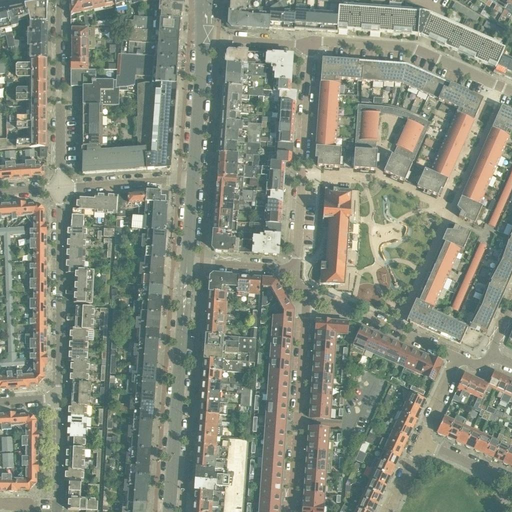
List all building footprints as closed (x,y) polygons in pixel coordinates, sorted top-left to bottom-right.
[(43,1),(24,5),(26,12),(27,12),(28,18),(30,23),(47,23),(47,4),(47,3),(47,2),(47,1),(46,0),(45,0),(44,0),(44,1),(43,1)] [(83,14),(82,13),(80,0),(70,0),(71,20),(76,20),(76,19),(77,19),(77,16),(83,14)] [(80,0),(82,13),(93,11),(91,0),(80,0)] [(91,0),(93,11),(104,9),(102,0),(91,0)] [(102,0),(104,9),(115,7),(113,0),(102,0)] [(127,16),(126,5),(124,0),(113,0),(115,7),(116,9),(117,19),(117,21),(117,22),(117,26),(120,26),(121,16),(127,16)] [(230,11),(262,14),(263,8),(259,8),(259,0),(230,0),(229,11),(230,11)] [(501,15),(510,0),(499,0),(496,6),(494,10),(497,13),(501,15)] [(511,18),(511,15),(511,0),(510,0),(501,15),(510,20),(511,18)] [(155,12),(154,18),(181,20),(182,4),(159,2),(159,12),(155,12)] [(269,30),(277,31),(278,20),(284,21),(285,12),(279,2),(278,3),(270,8),(270,9),(270,14),(269,30)] [(455,3),(452,8),(476,22),(479,17),(455,3)] [(24,5),(7,9),(11,29),(18,27),(18,20),(28,18),(27,12),(26,12),(24,5)] [(418,36),(495,70),(502,55),(505,49),(430,16),(420,13),(338,7),(338,14),(338,30),(418,36)] [(7,9),(0,10),(0,36),(0,38),(6,36),(8,49),(11,48),(11,52),(16,51),(14,42),(13,38),(11,29),(7,9)] [(268,30),(269,30),(270,14),(264,14),(262,14),(230,11),(229,24),(232,27),(238,28),(239,28),(241,28),(242,28),(246,28),(246,29),(247,29),(247,28),(261,29),(261,30),(262,30),(262,29),(264,29),(264,30),(265,30),(265,29),(268,30)] [(294,30),(304,31),(306,12),(295,11),(295,12),(294,32),(294,30)] [(480,15),(488,20),(490,17),(485,14),(486,13),(483,11),(480,15)] [(284,31),(294,32),(295,12),(285,12),(284,21),(284,31)] [(304,31),(315,32),(316,13),(306,12),(304,31)] [(315,32),(326,33),(327,13),(316,13),(315,32)] [(337,34),(338,30),(338,14),(327,13),(326,33),(337,34)] [(125,29),(157,32),(180,33),(181,20),(154,18),(154,19),(134,17),(133,21),(125,21),(125,29)] [(507,34),(486,22),(483,27),(504,39),(507,34)] [(47,41),(47,23),(30,23),(30,30),(27,30),(27,41),(47,41)] [(72,33),(70,35),(70,40),(94,39),(94,29),(92,29),(76,29),(72,29),(72,33)] [(124,29),(123,43),(178,46),(179,47),(180,33),(157,32),(125,29),(124,29)] [(94,39),(70,40),(71,44),(72,45),(72,50),(88,50),(94,50),(94,39)] [(46,60),(47,41),(27,41),(27,48),(29,48),(29,60),(45,60),(46,60)] [(121,50),(120,54),(129,55),(146,56),(155,57),(178,59),(179,47),(178,46),(123,43),(118,42),(118,49),(121,50)] [(70,56),(70,60),(88,60),(88,50),(72,50),(72,54),(70,56)] [(226,63),(225,64),(266,67),(266,54),(247,53),(247,52),(246,52),(246,53),(238,52),(237,52),(229,51),(228,51),(227,53),(226,53),(226,63)] [(115,89),(119,88),(119,87),(124,87),(127,86),(135,85),(136,76),(136,69),(177,72),(178,59),(155,57),(146,56),(129,55),(120,54),(118,54),(117,68),(116,81),(116,87),(115,89)] [(283,70),(291,71),(292,56),(272,54),(271,70),(272,70),(279,70),(279,64),(283,65),(283,70)] [(493,73),(503,77),(511,59),(502,55),(495,70),(493,73)] [(339,84),(339,80),(403,84),(458,109),(457,113),(456,112),(430,172),(425,170),(417,187),(438,197),(442,187),(444,188),(444,189),(480,107),(480,106),(483,100),(406,65),(322,59),(322,60),(322,67),(315,156),(318,157),(317,167),(340,168),(341,149),(335,149),(340,84),(339,84)] [(503,77),(511,81),(511,59),(503,77)] [(45,61),(45,60),(29,60),(29,65),(17,65),(15,66),(15,72),(45,72),(45,66),(46,65),(47,62),(45,61)] [(70,60),(71,70),(88,71),(88,60),(70,60)] [(225,64),(225,75),(251,76),(265,78),(265,69),(266,67),(225,64)] [(274,80),(276,81),(291,81),(291,71),(283,70),(283,65),(279,64),(279,70),(272,70),(272,74),(274,74),(274,80)] [(153,77),(153,83),(176,85),(177,72),(136,69),(136,76),(153,77)] [(83,106),(102,106),(119,106),(119,91),(119,88),(115,89),(116,87),(116,81),(96,81),(96,71),(88,71),(71,70),(71,87),(83,87),(83,106)] [(45,77),(45,72),(15,72),(15,77),(17,78),(29,78),(29,84),(45,83),(45,82),(46,81),(46,78),(45,77)] [(224,86),(224,87),(252,87),(252,83),(250,83),(251,76),(225,75),(224,86)] [(280,92),(290,92),(291,81),(276,81),(276,84),(274,84),(273,91),(280,92)] [(45,85),(45,83),(29,84),(29,89),(17,89),(16,90),(16,95),(45,95),(45,90),(46,89),(46,86),(45,85)] [(147,148),(159,147),(164,147),(164,141),(172,140),(176,85),(153,83),(145,83),(137,85),(137,117),(136,119),(136,118),(135,119),(136,120),(136,122),(137,124),(137,126),(137,128),(137,130),(137,132),(136,134),(136,136),(135,137),(136,137),(137,138),(137,149),(147,148)] [(249,97),(249,96),(263,98),(264,89),(252,87),(224,87),(223,95),(249,97)] [(274,102),(278,103),(295,104),(296,93),(290,92),(280,92),(279,98),(274,98),(274,102)] [(6,117),(6,124),(45,124),(45,118),(46,117),(46,114),(45,113),(45,110),(45,106),(46,105),(46,102),(45,101),(45,95),(16,95),(16,102),(29,102),(29,110),(29,117),(6,117)] [(223,95),(223,104),(241,105),(241,100),(249,101),(249,97),(223,95)] [(278,113),(294,114),(295,104),(278,103),(278,106),(279,106),(278,113)] [(223,104),(222,113),(240,114),(245,115),(248,115),(249,105),(241,105),(223,104)] [(394,117),(397,117),(399,118),(408,122),(423,128),(412,154),(397,147),(394,153),(413,162),(431,124),(409,114),(401,111),(395,109),(389,108),(382,107),(358,105),(355,147),(376,149),(376,142),(360,141),(361,130),(362,113),(378,114),(388,115),(394,117)] [(83,106),(83,117),(102,117),(102,106),(83,106)] [(461,198),(457,208),(457,209),(461,212),(458,218),(474,225),(482,207),(479,206),(482,198),(483,196),(489,182),(500,158),(505,147),(510,135),(511,131),(511,226),(507,225),(503,234),(508,237),(503,248),(499,258),(494,269),(490,277),(489,281),(484,291),(480,301),(475,312),(471,322),(469,325),(478,329),(479,329),(480,330),(487,333),(488,330),(493,319),(497,309),(502,299),(506,289),(508,285),(511,276),(511,275),(511,112),(509,111),(501,108),(501,109),(498,115),(494,123),(493,127),(488,139),(482,151),(477,163),(472,174),(461,198)] [(222,113),(221,122),(250,124),(250,119),(248,119),(240,119),(240,114),(222,113)] [(275,124),(293,125),(294,114),(278,113),(278,120),(275,120),(275,124)] [(362,113),(361,130),(360,141),(376,142),(378,142),(378,141),(376,141),(378,114),(362,113)] [(83,117),(83,127),(102,127),(102,117),(83,117)] [(221,122),(220,143),(260,145),(260,143),(260,138),(261,128),(261,125),(255,124),(250,124),(221,122)] [(395,146),(397,147),(412,154),(423,128),(408,122),(397,147),(396,146),(395,146)] [(45,129),(45,124),(6,124),(6,130),(13,130),(14,129),(16,129),(17,130),(29,130),(29,135),(45,135),(45,134),(46,133),(46,130),(45,129)] [(275,124),(274,134),(276,135),(293,136),(293,125),(275,124)] [(83,127),(82,137),(102,137),(102,127),(83,127)] [(45,137),(45,135),(29,135),(29,141),(7,141),(6,150),(17,149),(17,148),(30,148),(30,147),(41,147),(45,147),(45,142),(46,141),(46,138),(45,137)] [(267,142),(267,143),(292,145),(293,136),(276,135),(276,140),(270,139),(270,142),(267,142)] [(83,148),(100,148),(102,148),(102,147),(102,137),(82,137),(82,147),(82,148),(83,148)] [(164,147),(159,147),(161,169),(165,169),(166,170),(167,171),(168,171),(169,171),(169,170),(170,170),(170,169),(172,140),(164,141),(164,147)] [(220,143),(219,154),(259,157),(260,146),(260,145),(220,143)] [(267,147),(275,148),(275,153),(291,155),(292,145),(267,143),(267,147)] [(159,147),(147,148),(148,170),(161,169),(159,147)] [(147,148),(137,149),(134,149),(135,171),(146,170),(147,170),(148,170),(147,148)] [(134,149),(114,151),(116,172),(135,171),(134,149)] [(354,150),(354,158),(353,169),(376,171),(377,152),(354,150)] [(104,152),(103,152),(104,173),(116,172),(114,151),(104,151),(104,152)] [(103,152),(101,152),(83,153),(82,153),(82,175),(104,173),(103,152)] [(268,162),(285,164),(291,164),(291,155),(275,153),(275,154),(269,153),(268,158),(268,162)] [(218,164),(218,165),(245,167),(245,162),(252,163),(251,168),(259,168),(259,167),(258,167),(259,157),(219,154),(219,155),(219,158),(218,158),(219,158),(218,164)] [(404,182),(412,165),(391,155),(384,173),(404,182)] [(35,161),(30,162),(31,177),(44,176),(44,166),(35,166),(35,161)] [(25,165),(20,165),(21,179),(31,178),(31,177),(30,162),(25,162),(25,165)] [(258,171),(284,172),(285,164),(268,162),(267,168),(262,168),(262,167),(259,167),(259,168),(258,171)] [(5,166),(1,166),(1,180),(11,180),(10,163),(5,163),(5,166)] [(15,163),(10,163),(11,180),(21,179),(20,165),(15,165),(15,163)] [(217,176),(217,177),(243,178),(250,179),(257,179),(257,175),(258,175),(258,171),(259,168),(251,168),(245,167),(218,165),(218,166),(218,172),(217,175),(217,176)] [(511,169),(488,225),(495,228),(511,189),(511,169)] [(266,181),(267,181),(283,182),(284,172),(258,171),(258,175),(267,176),(266,181)] [(217,177),(216,190),(242,191),(243,178),(217,177)] [(267,181),(266,192),(282,193),(283,183),(283,182),(267,181)] [(322,229),(328,229),(325,264),(322,264),(321,264),(319,285),(335,286),(334,290),(337,291),(337,290),(337,286),(344,287),(346,255),(349,223),(349,217),(350,217),(350,215),(352,191),(325,189),(322,224),(322,229)] [(216,195),(216,200),(244,202),(256,203),(256,202),(256,199),(256,192),(242,191),(216,190),(215,190),(215,195),(216,195)] [(266,192),(266,202),(282,204),(282,193),(266,192)] [(140,194),(139,208),(144,208),(145,204),(167,205),(167,204),(168,196),(166,196),(164,194),(164,193),(163,193),(163,194),(154,194),(154,195),(150,194),(146,194),(140,194)] [(125,209),(139,208),(140,194),(128,195),(128,201),(128,205),(125,205),(125,209)] [(94,214),(105,214),(106,195),(95,195),(94,199),(94,211),(94,214)] [(105,214),(116,215),(117,196),(106,195),(105,214)] [(125,218),(125,209),(125,205),(128,205),(128,201),(128,195),(117,196),(116,215),(116,218),(125,218)] [(491,202),(490,203),(487,210),(491,212),(494,205),(495,201),(483,196),(482,198),(491,202)] [(84,211),(94,211),(94,199),(76,198),(76,209),(84,209),(84,211)] [(216,200),(215,211),(238,212),(238,206),(244,206),(244,202),(216,200)] [(260,202),(259,206),(265,207),(265,213),(267,213),(281,214),(282,204),(266,202),(265,202),(260,202)] [(15,203),(5,204),(6,217),(11,217),(12,220),(17,219),(16,217),(15,209),(15,203)] [(15,203),(15,209),(16,217),(26,216),(27,216),(26,205),(26,203),(15,203)] [(26,218),(29,221),(36,215),(35,214),(41,207),(37,204),(26,205),(27,216),(26,216),(26,218)] [(139,208),(138,217),(144,217),(166,219),(167,215),(167,205),(145,204),(144,208),(139,208)] [(29,221),(32,224),(45,224),(45,211),(45,210),(41,207),(35,214),(36,215),(29,221)] [(83,228),(84,211),(84,209),(76,209),(72,209),(71,227),(83,228)] [(215,211),(214,221),(237,223),(238,212),(215,211)] [(265,213),(264,220),(268,221),(268,223),(280,224),(281,214),(267,213),(265,213)] [(139,230),(147,231),(165,232),(166,219),(144,217),(138,217),(132,217),(132,230),(139,230)] [(237,223),(214,221),(213,232),(231,233),(236,233),(237,223)] [(254,223),(254,228),(263,228),(262,236),(264,237),(264,235),(267,235),(279,236),(280,225),(280,224),(268,223),(268,224),(258,224),(254,223)] [(29,236),(33,236),(46,236),(46,235),(47,235),(47,225),(45,224),(32,224),(33,226),(33,231),(30,231),(30,235),(29,235),(29,236)] [(447,231),(417,298),(407,322),(407,323),(408,321),(410,322),(410,324),(460,346),(468,326),(432,310),(433,308),(434,309),(451,268),(456,270),(460,261),(456,259),(460,250),(463,251),(470,233),(455,226),(452,232),(447,231)] [(86,228),(83,228),(71,227),(68,227),(67,238),(86,239),(86,228)] [(0,236),(4,236),(8,336),(9,354),(7,354),(8,361),(0,361),(0,367),(24,366),(23,359),(16,360),(16,353),(14,353),(13,336),(12,314),(11,253),(9,236),(24,234),(24,228),(0,229),(0,236)] [(114,230),(104,229),(104,237),(114,237),(114,230)] [(139,230),(139,237),(142,237),(142,245),(149,245),(149,248),(156,248),(156,246),(164,246),(164,244),(165,244),(165,239),(165,238),(165,232),(147,231),(139,230)] [(215,251),(236,253),(237,241),(231,241),(231,233),(213,232),(212,249),(215,251),(215,252),(215,251)] [(253,254),(253,238),(254,236),(253,236),(253,235),(242,234),(242,241),(237,241),(236,253),(253,254)] [(264,237),(263,255),(278,256),(279,236),(267,235),(264,235),(264,237)] [(30,241),(30,246),(46,246),(46,236),(33,236),(33,241),(30,241)] [(253,254),(263,255),(264,237),(262,236),(260,236),(260,238),(253,238),(253,254)] [(85,250),(86,239),(67,238),(67,249),(85,250)] [(108,244),(107,251),(111,251),(111,240),(104,240),(103,243),(108,244)] [(450,309),(457,312),(487,247),(479,243),(450,309)] [(146,249),(145,259),(163,260),(164,254),(164,248),(164,246),(156,246),(156,248),(149,248),(149,245),(142,245),(142,248),(146,249)] [(33,255),(46,255),(46,246),(30,246),(30,250),(33,250),(33,255)] [(85,261),(85,250),(67,249),(66,260),(85,261)] [(28,255),(28,265),(29,265),(46,265),(46,255),(33,255),(28,255)] [(140,264),(140,270),(148,271),(147,274),(154,274),(155,271),(162,272),(163,272),(163,271),(162,271),(163,267),(163,266),(163,261),(163,260),(145,259),(138,258),(137,264),(140,264)] [(84,271),(85,261),(66,260),(66,271),(84,272),(84,271)] [(33,275),(46,275),(46,265),(29,265),(29,270),(33,270),(33,275)] [(144,276),(143,286),(161,287),(162,281),(162,280),(162,276),(162,275),(162,272),(155,271),(154,274),(147,274),(148,271),(140,270),(140,276),(144,276)] [(94,271),(84,271),(84,272),(66,271),(65,271),(65,273),(66,273),(66,274),(72,274),(75,274),(75,282),(93,283),(94,271)] [(110,273),(106,272),(102,272),(102,276),(106,276),(105,290),(101,290),(101,297),(105,298),(105,305),(108,305),(110,273)] [(30,280),(30,285),(46,285),(46,275),(33,275),(30,275),(30,280)] [(210,277),(209,292),(226,293),(232,294),(237,294),(238,277),(213,275),(210,277)] [(249,278),(238,277),(237,294),(248,295),(249,278)] [(260,279),(249,278),(248,295),(259,296),(260,279)] [(270,289),(276,300),(285,296),(277,280),(263,279),(263,289),(270,289)] [(93,294),(93,283),(75,282),(74,293),(93,294)] [(32,290),(32,295),(46,295),(46,285),(30,285),(29,290),(32,290)] [(138,293),(138,297),(146,298),(145,301),(152,301),(152,298),(160,299),(161,299),(161,298),(160,298),(161,294),(161,293),(161,287),(143,286),(137,286),(137,293),(138,293)] [(209,292),(208,303),(225,304),(226,297),(226,293),(209,292)] [(92,305),(93,294),(74,293),(74,304),(92,305)] [(29,300),(29,305),(46,305),(46,295),(32,295),(32,300),(29,300)] [(273,318),(293,320),(293,311),(285,296),(276,300),(283,313),(283,318),(273,318)] [(134,301),(133,313),(140,313),(159,314),(160,308),(160,307),(160,303),(160,304),(160,303),(160,299),(152,298),(152,301),(145,301),(146,298),(138,297),(138,302),(134,301)] [(208,303),(207,314),(225,315),(226,304),(225,304),(208,303)] [(33,310),(33,315),(46,315),(46,305),(29,305),(29,310),(33,310)] [(75,316),(75,318),(94,319),(94,308),(76,307),(75,316)] [(99,331),(103,331),(107,331),(108,309),(100,309),(100,313),(104,313),(103,327),(99,327),(99,331)] [(136,319),(136,324),(143,325),(143,328),(150,328),(150,326),(158,326),(159,326),(159,325),(158,325),(159,321),(159,320),(159,314),(140,313),(140,319),(136,319)] [(207,314),(207,325),(225,326),(225,315),(207,314)] [(30,325),(33,325),(46,325),(46,315),(33,315),(33,320),(30,320),(30,325)] [(75,322),(75,329),(75,330),(88,330),(93,331),(94,319),(75,318),(75,322)] [(273,318),(273,329),(292,330),(293,320),(273,318)] [(317,321),(316,332),(335,334),(346,335),(347,323),(334,322),(328,322),(317,321)] [(351,323),(347,323),(346,335),(352,335),(356,326),(351,323)] [(139,332),(139,340),(157,342),(158,342),(158,341),(157,341),(158,335),(158,333),(158,331),(158,330),(158,326),(150,326),(150,328),(143,328),(143,325),(136,324),(135,329),(140,330),(139,332)] [(33,325),(33,335),(46,335),(46,325),(33,325)] [(206,336),(214,336),(224,337),(225,326),(207,325),(206,335),(206,336)] [(351,339),(351,351),(362,355),(364,351),(372,333),(362,328),(360,328),(360,327),(359,327),(355,336),(354,339),(352,339),(351,339)] [(69,340),(88,341),(88,336),(88,330),(75,330),(75,329),(70,329),(70,336),(69,340)] [(273,329),(272,340),(291,341),(292,330),(273,329)] [(316,332),(315,343),(335,344),(335,334),(316,332)] [(364,351),(374,355),(382,337),(372,333),(364,351)] [(33,335),(26,335),(26,345),(30,345),(46,345),(46,335),(33,335)] [(206,336),(205,348),(255,352),(256,339),(224,337),(214,336),(206,336)] [(374,355),(384,359),(392,341),(382,337),(374,355)] [(69,340),(69,351),(87,352),(88,341),(69,340)] [(134,346),(134,351),(142,352),(141,355),(148,355),(148,353),(156,353),(157,353),(157,352),(156,352),(157,348),(157,347),(157,344),(157,342),(139,340),(138,347),(134,346)] [(272,340),(271,351),(290,352),(291,341),(272,340)] [(384,359),(394,364),(402,346),(392,341),(384,359)] [(315,343),(314,354),(334,355),(335,344),(315,343)] [(33,350),(33,355),(46,355),(46,345),(30,345),(30,350),(33,350)] [(394,364),(404,368),(412,350),(402,346),(394,364)] [(204,360),(249,363),(254,363),(255,352),(205,348),(204,360)] [(404,368),(402,372),(412,377),(414,372),(422,354),(421,354),(412,350),(404,368)] [(68,362),(71,362),(87,363),(87,362),(87,352),(69,351),(68,362)] [(134,351),(133,356),(136,356),(135,362),(137,362),(137,367),(137,368),(155,369),(156,363),(156,362),(156,358),(157,357),(156,357),(156,353),(148,353),(148,355),(141,355),(142,352),(134,351)] [(271,351),(270,361),(290,363),(290,352),(271,351)] [(314,354),(314,364),(333,366),(334,355),(314,354)] [(414,372),(424,377),(432,359),(422,354),(414,372)] [(33,360),(33,364),(45,365),(46,365),(46,355),(33,355),(30,355),(30,360),(33,360)] [(432,359),(424,377),(434,381),(442,363),(432,359)] [(204,360),(203,371),(221,372),(248,374),(249,363),(204,360)] [(270,361),(269,372),(289,373),(290,363),(270,361)] [(71,362),(70,373),(89,374),(89,362),(87,362),(87,363),(71,362)] [(33,364),(29,369),(41,382),(45,378),(45,365),(33,364)] [(314,364),(313,375),(332,377),(333,366),(314,364)] [(129,367),(129,373),(132,374),(132,378),(132,379),(139,379),(139,382),(146,383),(146,380),(154,380),(155,380),(155,379),(154,379),(155,375),(155,374),(155,369),(137,368),(137,367),(129,367)] [(26,373),(26,375),(27,375),(28,386),(38,385),(38,386),(41,382),(29,369),(26,373)] [(203,371),(203,382),(229,383),(229,379),(221,379),(221,372),(203,371)] [(16,373),(16,376),(17,389),(28,388),(28,386),(27,375),(26,375),(22,375),(21,372),(16,373)] [(269,372),(269,383),(288,384),(289,373),(269,372)] [(7,373),(7,376),(8,389),(17,389),(16,376),(12,376),(11,373),(7,373)] [(70,384),(72,384),(88,385),(88,384),(89,374),(70,373),(70,384)] [(491,389),(495,391),(502,376),(499,374),(498,375),(494,373),(488,385),(485,392),(489,394),(491,389)] [(460,404),(463,397),(472,378),(472,377),(469,375),(468,376),(464,374),(457,389),(462,391),(459,398),(454,395),(452,400),(460,404)] [(313,375),(312,386),(332,387),(332,377),(313,375)] [(501,399),(510,380),(506,378),(505,377),(502,376),(495,391),(499,393),(497,397),(501,399)] [(126,394),(135,395),(153,396),(154,390),(154,389),(154,385),(155,385),(155,384),(154,384),(154,380),(146,380),(146,383),(139,382),(139,379),(132,379),(132,378),(128,377),(126,394)] [(470,394),(474,396),(481,381),(478,379),(477,380),(472,378),(463,397),(467,399),(470,394)] [(501,399),(500,401),(508,405),(509,402),(511,398),(511,395),(511,380),(510,380),(501,399)] [(479,405),(485,392),(488,385),(484,383),(484,382),(481,381),(474,396),(478,398),(472,410),(480,413),(481,410),(478,408),(479,405)] [(203,382),(201,404),(223,405),(238,406),(240,406),(246,406),(251,407),(252,385),(229,383),(203,382)] [(269,383),(268,394),(287,395),(288,384),(269,383)] [(72,384),(72,395),(90,395),(91,384),(88,384),(88,385),(72,384)] [(312,386),(311,397),(331,398),(332,387),(312,386)] [(410,393),(402,390),(403,403),(405,403),(420,410),(422,406),(423,406),(426,401),(425,401),(410,393)] [(268,394),(267,404),(287,406),(287,395),(268,394)] [(72,395),(71,405),(87,406),(87,407),(90,407),(90,395),(72,395)] [(130,405),(130,406),(137,406),(137,409),(144,410),(144,407),(152,407),(153,407),(153,406),(153,402),(153,396),(135,395),(134,401),(130,401),(130,405)] [(383,405),(387,406),(387,407),(391,397),(387,395),(383,405)] [(311,397),(310,408),(330,409),(331,398),(311,397)] [(405,403),(401,413),(416,420),(416,419),(417,419),(419,415),(418,414),(420,410),(405,403)] [(201,404),(200,414),(218,415),(227,416),(227,410),(232,410),(232,412),(238,412),(238,406),(223,405),(201,404)] [(267,404),(266,415),(286,417),(287,406),(267,404)] [(69,405),(68,416),(86,417),(87,407),(87,406),(71,405),(69,405)] [(118,405),(118,410),(121,412),(130,412),(130,411),(134,411),(133,422),(151,423),(152,417),(152,416),(152,412),(153,412),(153,411),(152,411),(152,407),(144,407),(144,410),(137,409),(137,406),(130,406),(130,405),(118,405)] [(383,405),(378,414),(382,416),(387,406),(383,405)] [(487,409),(486,412),(491,414),(494,416),(495,412),(496,411),(487,407),(487,408),(487,409)] [(330,409),(310,408),(310,419),(311,419),(329,420),(330,409)] [(479,415),(479,416),(482,418),(481,418),(488,421),(488,420),(491,414),(486,412),(481,410),(480,413),(479,415)] [(502,419),(504,414),(496,411),(495,412),(494,416),(500,418),(502,419)] [(5,414),(6,431),(11,430),(11,427),(16,427),(16,415),(15,415),(15,413),(5,414)] [(396,422),(411,429),(413,425),(414,425),(416,421),(415,420),(416,420),(401,413),(396,422)] [(29,414),(16,415),(16,427),(20,431),(33,417),(29,414)] [(200,414),(200,425),(221,427),(221,423),(222,422),(218,422),(218,415),(200,414)] [(488,420),(488,421),(497,425),(498,423),(500,418),(494,416),(491,414),(488,420)] [(510,423),(511,418),(504,414),(502,419),(510,423)] [(266,415),(265,426),(285,427),(286,417),(266,415)] [(68,416),(67,427),(86,428),(86,417),(68,416)] [(454,422),(447,437),(447,439),(451,440),(452,440),(456,442),(463,426),(465,420),(456,416),(454,422)] [(37,421),(33,417),(20,431),(23,433),(25,433),(25,432),(36,432),(36,421),(37,421)] [(443,436),(447,437),(454,422),(444,418),(437,433),(438,433),(438,435),(442,436),(443,436)] [(392,424),(389,430),(392,432),(407,439),(407,438),(408,438),(410,434),(409,433),(411,429),(396,422),(391,420),(389,423),(392,424)] [(128,428),(128,433),(136,433),(135,436),(142,437),(143,434),(151,434),(151,433),(151,430),(151,429),(151,423),(133,422),(132,428),(128,428)] [(374,424),(370,433),(375,435),(379,426),(374,424)] [(200,425),(199,436),(217,437),(222,438),(222,427),(221,427),(200,425)] [(265,426),(265,437),(284,438),(285,427),(265,426)] [(461,444),(465,446),(472,430),(463,426),(456,442),(457,443),(460,445),(461,444)] [(67,427),(67,437),(85,438),(86,428),(67,427)] [(309,429),(308,440),(328,441),(328,430),(309,429)] [(471,448),(475,450),(482,435),(472,430),(465,446),(466,446),(466,447),(470,449),(471,448)] [(38,432),(36,432),(25,432),(25,433),(25,437),(22,437),(22,442),(38,442),(38,432)] [(392,432),(388,441),(402,448),(404,444),(405,444),(407,440),(407,439),(392,432)] [(131,443),(131,449),(149,450),(150,444),(150,443),(150,439),(151,439),(151,438),(150,438),(151,434),(143,434),(142,437),(135,436),(136,433),(128,433),(127,443),(131,443)] [(365,443),(369,444),(371,445),(376,436),(375,435),(370,433),(365,443)] [(480,452),(484,454),(491,439),(482,435),(475,450),(475,451),(479,453),(480,452)] [(490,457),(493,458),(503,437),(499,435),(496,441),(491,439),(484,454),(485,456),(488,457),(490,457)] [(199,436),(198,447),(248,450),(249,440),(222,438),(217,437),(199,436)] [(67,437),(66,449),(85,449),(85,438),(67,437)] [(265,437),(264,447),(283,449),(284,438),(265,437)] [(511,441),(503,437),(493,458),(494,459),(494,460),(498,461),(499,461),(502,462),(503,463),(510,447),(511,441)] [(2,438),(3,452),(12,452),(11,438),(2,438)] [(378,448),(383,451),(398,458),(398,457),(400,457),(401,453),(401,452),(402,448),(388,441),(382,439),(378,448)] [(307,450),(307,451),(332,452),(332,442),(328,441),(308,440),(307,450)] [(38,452),(38,442),(22,442),(22,447),(25,447),(25,452),(38,452)] [(364,442),(359,451),(365,454),(369,444),(365,443),(364,442)] [(198,447),(196,469),(246,472),(248,450),(198,447)] [(264,447),(263,458),(283,460),(283,449),(264,447)] [(508,465),(511,466),(511,448),(510,447),(503,463),(503,464),(507,466),(508,465)] [(127,449),(126,460),(134,460),(133,463),(140,464),(141,461),(149,462),(149,460),(149,457),(149,456),(149,450),(131,449),(129,448),(129,449),(127,449)] [(66,449),(66,459),(84,460),(85,449),(66,449)] [(307,461),(331,463),(332,452),(307,451),(307,456),(307,461)] [(366,454),(365,454),(359,451),(355,460),(362,463),(366,454)] [(379,460),(394,468),(395,463),(397,463),(398,459),(398,458),(383,451),(379,460)] [(38,462),(38,452),(25,452),(25,457),(22,457),(22,462),(38,462)] [(12,454),(3,455),(3,469),(13,468),(12,454)] [(257,458),(257,468),(262,469),(282,470),(283,460),(263,458),(263,459),(257,458)] [(375,458),(371,468),(371,469),(374,470),(389,477),(390,476),(391,476),(393,472),(392,471),(394,468),(379,460),(375,458)] [(66,459),(65,470),(84,471),(84,460),(66,459)] [(126,460),(125,476),(127,476),(147,477),(148,471),(148,470),(148,466),(149,466),(149,465),(148,465),(149,462),(141,461),(140,464),(133,463),(134,460),(126,460)] [(92,468),(92,471),(100,472),(100,461),(97,461),(96,468),(92,468)] [(306,471),(306,472),(325,474),(330,474),(331,463),(307,461),(306,467),(306,471)] [(38,462),(22,462),(22,467),(25,467),(25,472),(36,472),(38,472),(38,462)] [(196,469),(196,480),(246,483),(246,472),(196,469)] [(262,469),(262,480),(281,481),(282,470),(262,469)] [(371,469),(367,478),(370,479),(370,480),(385,487),(387,482),(388,482),(390,478),(389,477),(374,470),(371,469)] [(65,481),(69,482),(81,482),(83,482),(84,471),(65,470),(65,481)] [(36,483),(36,472),(25,472),(23,472),(20,474),(33,487),(37,483),(36,483)] [(306,472),(305,483),(325,484),(325,474),(306,472)] [(29,491),(33,487),(20,474),(16,478),(17,478),(17,490),(29,490),(29,491)] [(16,492),(17,490),(17,478),(16,478),(11,478),(11,475),(6,475),(6,492),(16,492)] [(124,482),(124,487),(132,488),(132,491),(139,491),(139,488),(147,489),(147,488),(147,484),(147,483),(147,477),(127,476),(125,476),(124,476),(124,482)] [(196,480),(195,491),(224,493),(238,494),(245,494),(246,483),(196,480)] [(262,480),(261,491),(280,492),(281,481),(262,480)] [(370,480),(365,489),(380,496),(381,495),(382,495),(384,491),(383,490),(385,487),(370,480)] [(69,482),(68,498),(80,499),(81,482),(69,482)] [(305,483),(304,494),(324,495),(325,484),(305,483)] [(124,487),(123,502),(125,502),(125,503),(145,504),(146,498),(146,497),(146,493),(147,493),(147,492),(146,492),(147,490),(147,489),(139,488),(139,491),(132,491),(132,488),(124,487)] [(365,489),(361,498),(376,505),(378,501),(379,501),(381,497),(380,496),(365,489)] [(195,491),(194,502),(224,504),(244,505),(245,494),(238,494),(224,493),(195,491)] [(261,491),(260,501),(280,503),(280,492),(261,491)] [(304,494),(303,504),(323,506),(324,495),(304,494)] [(68,510),(85,511),(86,499),(80,499),(68,498),(68,510)] [(361,498),(357,507),(366,511),(374,511),(375,510),(374,509),(376,505),(361,498)] [(86,499),(85,511),(97,511),(98,500),(86,499)] [(260,501),(259,511),(278,511),(280,503),(260,501)] [(122,502),(121,509),(122,509),(122,511),(144,511),(145,511),(145,510),(145,504),(125,503),(125,502),(123,502),(122,502)] [(224,504),(194,502),(193,511),(243,511),(244,505),(224,504)]
